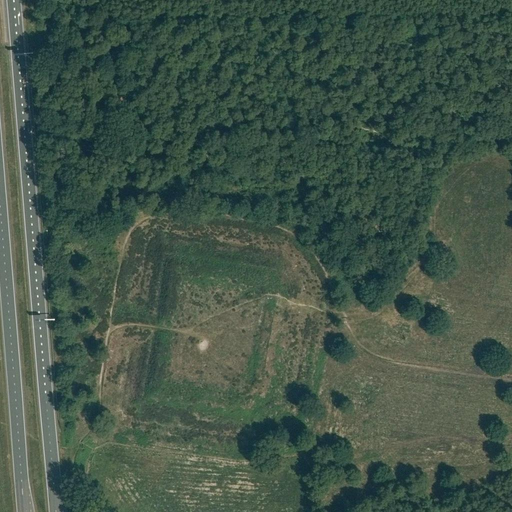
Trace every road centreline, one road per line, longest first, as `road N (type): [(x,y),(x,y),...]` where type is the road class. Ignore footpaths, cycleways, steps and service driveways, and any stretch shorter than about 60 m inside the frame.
road 1 (primary): [(55,511),(13,0)]
road 2 (primary): [(0,201),(23,511)]
